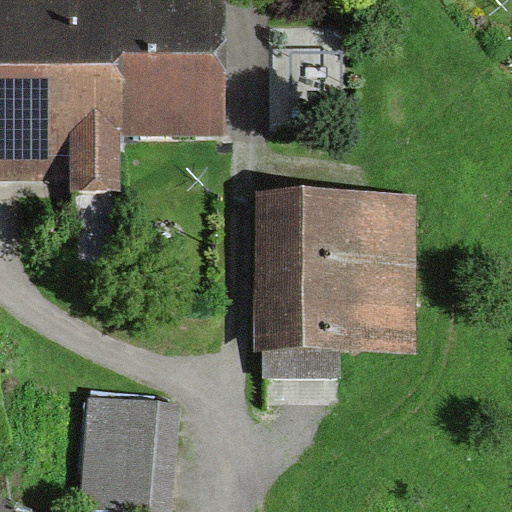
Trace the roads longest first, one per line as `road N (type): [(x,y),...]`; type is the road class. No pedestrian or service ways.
road 1 (track): [(223,429),(243,326),(255,107),(251,0)]
road 2 (track): [(224,511),(223,429),(202,387),(43,319),(0,291)]
